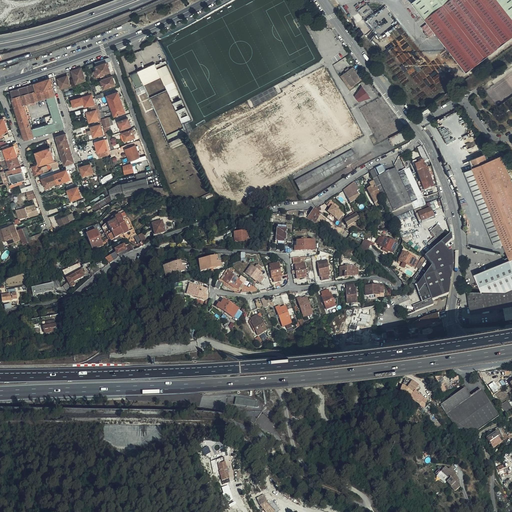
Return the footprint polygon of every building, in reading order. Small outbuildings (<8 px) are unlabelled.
[(511,0),(414,0),(412,1),(466,72),(511,36),(511,0)] [(96,62),(97,65),(98,69),(96,70),(98,76),(100,75),(111,71),(108,62),(111,61),(110,59),(109,57),(96,62)] [(138,72),(131,75),(137,87),(144,85),(143,83),(160,76),(157,68),(155,63),(138,71),(138,72)] [(192,120),(167,64),(157,68),(160,76),(182,124),(192,120)] [(169,64),(167,64),(192,120),(182,124),(183,126),(189,123),(193,121),(194,120),(194,119),(169,64)] [(82,67),(72,71),(76,83),(86,80),(83,71),(82,67)] [(352,67),(343,75),(346,79),(352,87),(361,79),(352,67)] [(68,75),(58,78),(61,88),(71,85),(68,75)] [(382,96),(366,75),(364,77),(379,98),(382,96)] [(116,84),(113,76),(101,80),(105,89),(116,84)] [(53,87),(50,78),(34,83),(37,92),(53,87)] [(11,91),(22,127),(30,125),(29,120),(30,119),(30,118),(31,118),(30,116),(30,114),(27,115),(24,104),(29,103),(29,105),(36,103),(36,101),(40,99),(47,97),(55,95),(53,87),(37,92),(34,83),(30,85),(31,89),(29,90),(27,85),(11,91)] [(366,88),(355,92),(358,102),(370,98),(366,88)] [(87,94),(83,95),(84,97),(82,97),(85,107),(95,104),(92,94),(87,95),(87,94)] [(55,122),(57,130),(65,128),(55,95),(47,97),(52,113),(52,115),(55,122)] [(115,115),(126,111),(123,103),(119,105),(112,107),(115,115)] [(90,122),(99,119),(97,110),(87,112),(90,122)] [(55,122),(52,115),(45,117),(47,124),(55,122)] [(0,119),(0,137),(1,140),(10,136),(8,130),(9,130),(4,118),(0,119)] [(131,126),(128,118),(118,122),(121,130),(131,126)] [(35,128),(37,136),(57,130),(55,122),(47,124),(35,128)] [(193,131),(189,123),(183,126),(184,128),(187,134),(193,131)] [(30,125),(22,127),(26,139),(37,136),(35,128),(32,129),(31,126),(32,126),(32,124),(30,125)] [(94,137),(103,134),(101,124),(91,127),(91,129),(87,130),(88,135),(93,134),(94,137)] [(187,134),(184,128),(167,136),(169,142),(185,135),(187,134)] [(132,129),(122,133),(125,141),(135,137),(132,129)] [(404,130),(389,138),(394,146),(409,138),(404,130)] [(74,162),(75,162),(66,134),(57,137),(66,165),(74,162)] [(114,149),(120,147),(119,143),(114,145),(111,135),(107,137),(111,150),(114,149)] [(185,135),(169,142),(172,147),(187,141),(185,135)] [(108,149),(105,140),(95,142),(96,146),(97,149),(100,157),(108,154),(107,150),(108,149)] [(0,153),(0,155),(2,160),(7,158),(7,159),(18,156),(13,144),(9,145),(9,144),(3,145),(3,146),(0,147),(0,152),(0,154),(0,153)] [(138,162),(147,159),(146,156),(140,157),(135,146),(125,149),(128,156),(129,156),(132,163),(138,162)] [(54,160),(51,148),(36,152),(40,164),(54,160)] [(353,151),(296,183),(300,191),(357,160),(353,151)] [(420,153),(422,158),(424,162),(429,160),(424,151),(420,153)] [(511,259),(475,274),(482,292),(507,293),(511,290),(511,179),(503,157),(489,162),(485,154),(471,160),(474,169),(511,259)] [(7,158),(2,160),(3,166),(5,165),(6,170),(7,170),(17,168),(16,166),(21,164),(18,156),(7,159),(7,158)] [(424,191),(437,186),(431,166),(426,168),(424,162),(422,158),(412,162),(413,166),(415,165),(424,191)] [(151,170),(147,159),(138,162),(140,173),(146,172),(149,170),(151,170)] [(93,173),(91,164),(81,167),(83,176),(93,173)] [(134,172),(132,164),(123,166),(125,174),(134,172)] [(32,167),(35,175),(44,172),(43,172),(48,170),(47,166),(38,169),(37,165),(32,167)] [(26,179),(21,166),(17,168),(7,170),(12,184),(21,180),(26,179)] [(382,166),(369,172),(373,180),(378,178),(394,212),(412,204),(396,169),(386,174),(382,166)] [(444,168),(449,178),(453,177),(448,166),(444,168)] [(61,172),(59,167),(58,167),(53,169),(53,170),(54,174),(43,178),(46,188),(51,187),(71,180),(67,169),(61,172)] [(22,183),(21,180),(12,184),(7,170),(6,170),(5,170),(11,187),(22,183)] [(112,196),(112,200),(150,191),(151,196),(156,195),(152,184),(148,185),(147,178),(146,179),(137,181),(119,184),(110,189),(112,196)] [(373,180),(392,219),(415,210),(412,204),(394,212),(378,178),(373,180)] [(353,183),(356,187),(362,184),(361,183),(359,179),(353,183)] [(376,207),(381,204),(380,202),(383,201),(378,191),(373,181),(369,183),(371,187),(367,189),(376,207)] [(353,183),(343,191),(350,202),(354,200),(356,203),(359,201),(357,196),(359,195),(356,187),(353,183)] [(81,196),(78,187),(68,190),(69,193),(71,197),(72,200),(81,196)] [(94,211),(94,212),(113,202),(112,200),(112,196),(92,207),(94,211)] [(38,214),(35,204),(20,209),(23,218),(38,214)] [(88,213),(94,211),(92,207),(91,205),(85,208),(88,213)] [(333,206),(331,208),(328,212),(339,220),(344,214),(337,209),(333,206)] [(308,217),(312,220),(313,219),(316,222),(317,222),(319,220),(324,224),(327,220),(321,216),(321,215),(314,209),(308,217)] [(430,209),(418,214),(421,222),(428,219),(434,217),(430,209)] [(138,216),(133,211),(130,214),(134,219),(138,216)] [(421,222),(418,214),(416,215),(420,225),(429,221),(428,219),(421,222)] [(67,215),(57,219),(60,225),(70,221),(67,215)] [(345,221),(348,226),(351,224),(359,220),(357,215),(350,218),(345,221)] [(116,221),(115,218),(114,218),(113,216),(107,223),(108,225),(116,221)] [(123,221),(120,216),(115,218),(116,221),(108,225),(112,233),(108,236),(111,241),(115,238),(115,239),(123,234),(124,235),(129,232),(129,231),(123,221)] [(451,233),(446,219),(416,245),(421,250),(424,248),(429,252),(451,233)] [(165,232),(162,222),(152,225),(155,235),(165,232)] [(9,226),(14,242),(20,240),(14,224),(9,226)] [(8,244),(14,242),(9,226),(1,229),(6,240),(7,240),(8,244)] [(29,243),(27,239),(23,228),(18,229),(23,245),(29,243)] [(98,233),(97,230),(86,235),(93,250),(103,246),(99,236),(98,233)] [(286,242),(287,230),(276,230),(276,241),(286,242)] [(249,242),(248,233),(234,233),(235,243),(249,242)] [(451,234),(424,258),(426,260),(431,266),(416,287),(422,303),(411,306),(413,313),(433,305),(432,301),(448,295),(453,267),(453,253),(451,251),(448,252),(444,247),(452,241),(451,234)] [(384,239),(380,237),(377,243),(380,245),(380,246),(392,252),(396,244),(384,238),(384,239)] [(314,251),(314,242),(297,242),(297,248),(295,248),(295,251),(314,251)] [(115,250),(117,255),(126,250),(124,246),(115,250)] [(403,262),(407,264),(411,267),(411,266),(415,267),(418,261),(415,260),(415,259),(403,252),(399,260),(403,262)] [(111,256),(110,256),(105,259),(108,265),(113,261),(111,256)] [(211,269),(213,269),(221,267),(220,263),(217,263),(216,258),(199,262),(201,271),(211,269)] [(329,276),(327,262),(318,263),(320,277),(322,277),(322,281),(329,280),(328,276),(329,276)] [(72,271),(81,267),(79,263),(63,270),(66,277),(73,273),(72,271)] [(181,268),(180,263),(163,268),(166,277),(185,271),(184,268),(181,268)] [(281,277),(279,264),(269,266),(272,279),(273,279),(274,283),(281,281),(280,277),(281,277)] [(306,278),(304,264),(295,266),(297,279),(306,278)] [(258,272),(261,269),(257,266),(255,269),(251,266),(245,273),(256,282),(257,281),(260,283),(265,278),(261,276),(262,275),(258,272)] [(358,276),(358,269),(354,269),(354,268),(340,268),(340,277),(354,277),(354,276),(358,276)] [(67,279),(82,272),(80,269),(66,277),(67,279)] [(84,276),(82,272),(67,279),(69,283),(71,287),(74,285),(73,282),(84,276)] [(236,278),(232,275),(228,273),(222,280),(235,289),(236,288),(239,290),(242,284),(239,282),(240,281),(236,278)] [(235,289),(222,280),(221,279),(219,281),(237,293),(239,290),(236,288),(235,289)] [(214,285),(213,287),(215,288),(219,290),(222,285),(216,281),(214,285)] [(54,291),(53,287),(53,285),(32,289),(33,295),(54,291)] [(206,296),(207,290),(189,285),(187,294),(207,300),(208,296),(206,296)] [(357,303),(355,285),(347,286),(347,290),(346,290),(347,304),(357,303)] [(383,294),(383,287),(379,287),(379,286),(365,286),(365,295),(379,295),(379,294),(383,294)] [(329,294),(328,290),(321,292),(323,296),(322,296),(327,310),(335,306),(330,293),(329,294)] [(482,292),(467,292),(471,314),(511,306),(511,290),(507,293),(482,292)] [(54,291),(33,295),(34,299),(54,294),(54,291)] [(301,299),(300,297),(297,298),(304,317),(313,314),(306,297),(301,299)] [(260,300),(260,299),(254,300),(257,308),(263,307),(260,300)] [(221,304),(219,303),(217,307),(234,318),(239,310),(223,300),(221,304)] [(280,308),(279,306),(276,307),(283,326),(291,323),(285,306),(280,308)] [(413,313),(411,306),(404,309),(407,315),(413,313)] [(424,316),(417,320),(421,326),(441,319),(439,312),(424,316)] [(259,319),(257,315),(251,318),(253,322),(252,322),(258,335),(267,330),(260,318),(259,319)] [(409,325),(412,333),(420,333),(418,327),(415,321),(409,325)] [(79,336),(80,339),(95,333),(91,325),(82,329),(84,334),(79,336)] [(321,335),(318,325),(310,327),(313,337),(321,335)] [(430,330),(431,334),(438,334),(445,331),(443,326),(430,330)] [(419,385),(412,380),(407,389),(413,393),(414,391),(415,392),(419,385)] [(413,393),(407,389),(403,387),(402,388),(403,388),(401,393),(403,394),(409,398),(411,396),(413,397),(416,393),(415,392),(414,391),(413,393)] [(447,414),(457,429),(478,431),(498,417),(480,390),(470,397),(465,388),(441,405),(447,414)] [(420,405),(424,399),(416,393),(413,397),(411,396),(409,398),(420,405)] [(507,414),(511,410),(511,408),(510,406),(507,402),(501,406),(507,414)] [(487,438),(493,434),(490,429),(484,433),(487,438)] [(496,432),(493,434),(487,438),(494,448),(502,443),(499,437),(496,432)] [(217,461),(222,480),(225,479),(226,481),(230,480),(224,459),(217,461)] [(441,471),(446,476),(450,479),(447,481),(454,491),(456,491),(460,487),(458,481),(455,475),(456,474),(450,469),(449,470),(445,467),(441,471)] [(227,500),(234,498),(229,484),(222,486),(227,500)] [(265,511),(274,511),(266,493),(258,496),(265,511)] [(508,503),(504,496),(499,499),(504,506),(508,503)]
